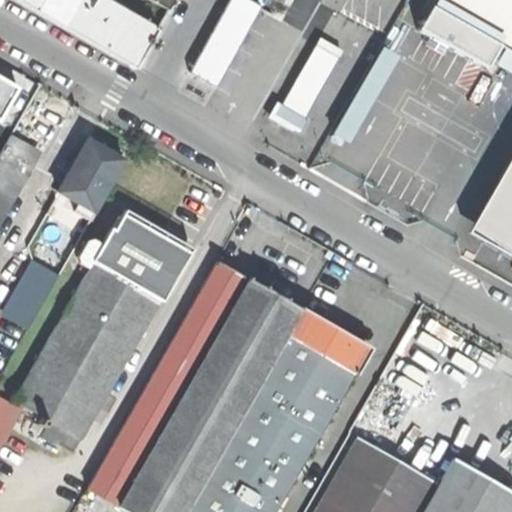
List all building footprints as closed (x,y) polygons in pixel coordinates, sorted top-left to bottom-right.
[(10,0),(131,69),(154,29),(104,0),(150,0),(165,9),(170,0),(10,0)] [(214,85),(262,0),(226,0),(186,70),(214,85)] [(511,0),(431,0),(428,6),(511,53),(511,0)] [(301,120),(334,62),(311,48),(278,106),(301,120)] [(0,114),(17,86),(0,76),(0,114)] [(324,136),(312,129),(302,146),(314,153),(324,136)] [(32,149),(8,135),(0,150),(0,215),(29,165),(28,157),(32,149)] [(91,210),(120,161),(101,150),(84,140),(56,189),(91,210)] [(68,452),(180,254),(147,235),(115,216),(9,401),(0,395),(0,441),(8,427),(15,413),(23,417),(27,411),(37,417),(32,426),(40,430),(36,438),(47,445),(49,440),(68,452)] [(0,308),(0,315),(23,329),(54,275),(29,261),(0,308)] [(272,511),(365,349),(261,289),(212,261),(83,488),(126,511),(272,511)] [(352,441),(311,511),(511,511),(511,498),(446,462),(432,487),(352,441)]
